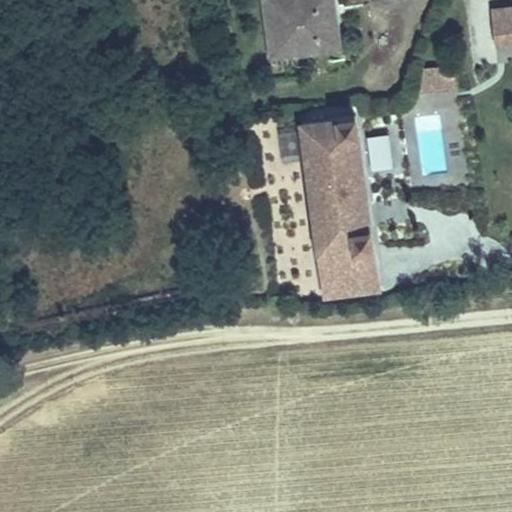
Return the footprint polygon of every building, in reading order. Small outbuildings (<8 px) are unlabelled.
[(310,29),(308,0),(259,0),(261,31),(310,29)] [(429,69),(430,85),(454,83),(453,67),(429,69)] [(282,104),(309,239),(367,228),(342,93),(282,104)] [(444,126),(422,127),(424,173),(445,172),(444,126)] [(367,228),(309,239),(318,280),(375,269),(367,228)]
